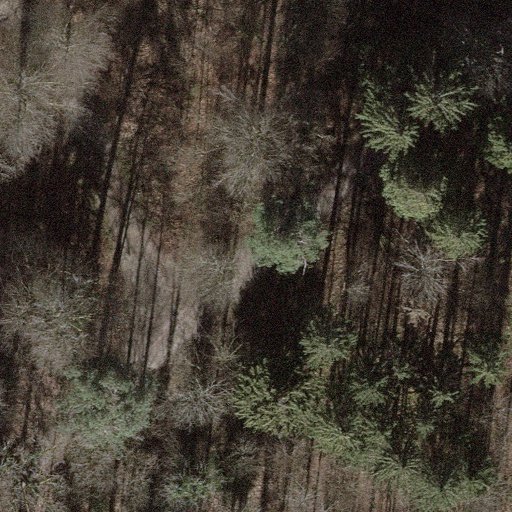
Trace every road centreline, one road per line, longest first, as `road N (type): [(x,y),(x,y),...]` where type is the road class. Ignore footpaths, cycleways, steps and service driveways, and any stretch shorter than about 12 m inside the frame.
road 1 (track): [(511,25),(0,505)]
road 2 (track): [(9,0),(64,63),(182,340)]
